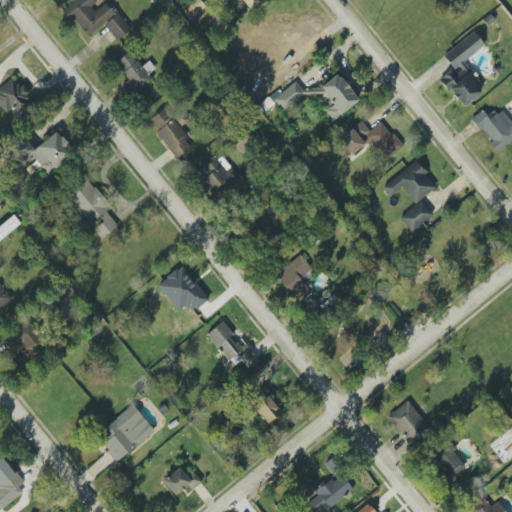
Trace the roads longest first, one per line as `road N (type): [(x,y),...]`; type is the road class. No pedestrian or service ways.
road 1 (residential): [(423,511),(7,0)]
road 2 (residential): [(210,511),(511,266)]
road 3 (residential): [(511,222),(330,0)]
road 4 (residential): [(97,511),(0,392)]
